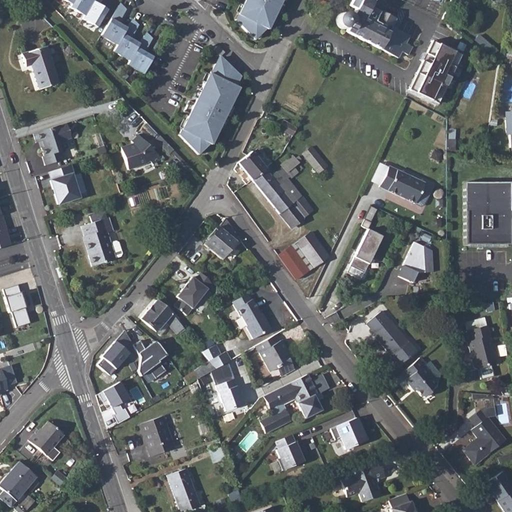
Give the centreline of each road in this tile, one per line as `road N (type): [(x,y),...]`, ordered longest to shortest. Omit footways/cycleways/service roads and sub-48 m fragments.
road 1 (residential): [(465,511),(211,190)]
road 2 (track): [(36,0),(216,181)]
road 3 (residential): [(72,357),(126,303),(211,190)]
road 4 (tertiary): [(121,511),(72,357)]
road 5 (tertiary): [(41,255),(0,127)]
road 6 (unknown): [(407,75),(295,15)]
road 7 (residential): [(211,190),(265,77)]
